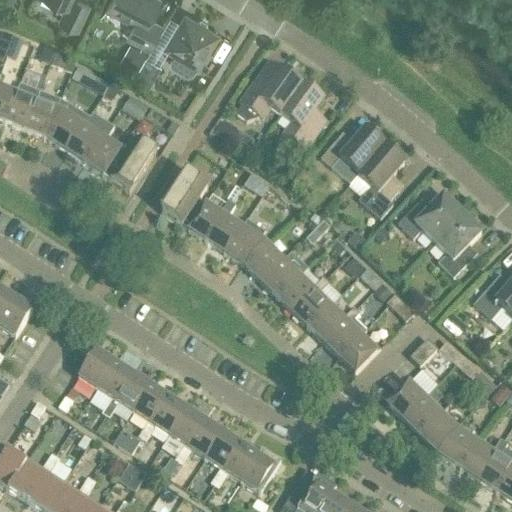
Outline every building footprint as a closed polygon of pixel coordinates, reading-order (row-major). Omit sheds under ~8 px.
[(51,0),(64,6),(57,22),(78,32),(91,5),(81,0),(51,0)] [(110,0),(107,7),(134,22),(125,38),(141,47),(130,67),(137,71),(145,59),(149,52),(164,26),(149,18),(158,1),(157,0),(110,0)] [(165,48),(197,68),(217,36),(204,28),(205,26),(197,22),(197,23),(184,15),(165,48)] [(0,51),(9,55),(14,42),(2,37),(0,41),(0,51)] [(15,63),(19,53),(12,49),(8,60),(15,63)] [(54,58),(44,54),(39,65),(49,69),(54,58)] [(62,74),(67,62),(55,57),(50,70),(62,74)] [(161,67),(147,59),(136,76),(151,85),(161,67)] [(239,107),(241,109),(234,118),(246,127),(259,121),(261,123),(269,112),(280,120),(301,90),(280,74),(266,94),(254,86),(239,107)] [(109,90),(95,82),(89,92),(103,100),(109,90)] [(3,128),(23,136),(39,96),(20,88),(16,99),(15,98),(3,128)] [(119,94),(110,89),(104,99),(113,104),(119,94)] [(301,90),(280,120),(290,128),(283,138),(305,154),(320,133),(308,125),(323,105),(301,90)] [(0,126),(3,128),(15,98),(0,92),(0,126)] [(56,131),(48,146),(66,158),(83,131),(89,121),(68,107),(72,97),(66,94),(62,105),(61,104),(49,127),(56,131)] [(46,145),(48,146),(56,131),(49,127),(61,104),(39,96),(23,136),(46,145)] [(142,108),(129,100),(123,110),(137,118),(141,120),(147,111),(142,108)] [(152,130),(141,123),(134,134),(145,141),(152,130)] [(224,125),(214,139),(228,148),(238,134),(224,125)] [(106,127),(102,134),(109,139),(114,132),(106,127)] [(66,158),(84,169),(101,143),(98,140),(83,131),(66,158)] [(338,179),(346,169),(358,180),(356,181),(357,182),(384,150),(364,133),(353,147),(342,138),(320,163),(338,179)] [(105,145),(101,143),(84,169),(102,181),(119,154),(105,145)] [(119,154),(102,181),(128,198),(154,158),(134,145),(126,159),(119,154)] [(384,150),(357,182),(370,193),(358,206),(380,225),(394,209),(389,206),(403,190),(392,181),(404,167),(384,150)] [(187,235),(204,209),(198,205),(206,192),(187,179),(161,219),(187,235)] [(251,180),(243,191),(250,195),(257,184),(251,180)] [(413,244),(421,235),(433,247),(461,219),(442,200),(430,212),(421,204),(397,229),(413,244)] [(228,205),(223,212),(230,217),(235,209),(228,205)] [(223,220),(219,218),(204,209),(187,235),(205,247),(223,220)] [(317,230),(322,224),(314,218),(309,224),(317,230)] [(461,219),(433,247),(445,259),(437,268),(452,283),(477,258),(468,249),(480,237),(461,219)] [(223,259),(241,232),(226,223),(223,220),(205,247),(223,259)] [(241,232),(223,259),(242,271),(251,256),(258,261),(268,251),(263,247),(260,244),(265,236),(247,224),(241,233),(241,232)] [(321,240),(329,232),(323,225),(314,234),(321,240)] [(389,238),(383,232),(374,242),(380,247),(389,238)] [(243,272),(261,289),(283,266),(280,263),(268,251),(258,261),(251,256),(242,271),(243,272)] [(365,273),(354,263),(345,272),(356,283),(365,273)] [(261,289),(276,304),(299,281),(286,269),(283,266),(261,289)] [(316,288),(319,285),(307,274),(300,282),(299,281),(276,304),(292,319),(314,296),(311,293),(316,288)] [(375,281),(367,274),(360,282),(367,289),(375,281)] [(490,325),(501,312),(511,322),(511,323),(511,325),(511,285),(510,289),(499,279),(472,310),(490,325)] [(322,282),(319,285),(316,288),(322,294),(328,288),(322,282)] [(391,298),(382,289),(372,298),(382,308),(391,298)] [(0,324),(15,301),(4,294),(3,296),(0,293),(0,324)] [(317,299),(314,296),(292,319),(307,334),(330,311),(317,299)] [(385,308),(405,328),(414,319),(394,300),(385,308)] [(15,301),(0,324),(0,332),(15,342),(33,315),(25,310),(26,308),(15,301)] [(419,313),(426,320),(434,312),(427,305),(419,313)] [(307,334),(323,349),(345,326),(342,323),(330,311),(307,334)] [(353,312),(347,318),(353,324),(354,323),(359,318),(353,312)] [(366,335),(365,335),(354,323),(353,324),(347,318),(342,323),(345,326),(323,349),(338,364),(363,338),(366,335)] [(467,331),(453,318),(443,328),(458,341),(467,331)] [(363,338),(338,364),(354,379),(380,353),(363,338)] [(426,344),(409,362),(419,372),(436,355),(426,344)] [(438,356),(455,371),(463,363),(446,347),(438,356)] [(19,382),(32,367),(17,354),(4,370),(19,382)] [(77,383),(95,394),(114,365),(104,359),(103,360),(95,355),(77,383)] [(463,363),(455,371),(471,385),(479,376),(463,363)] [(114,365),(95,394),(110,404),(113,406),(131,379),(125,374),(126,372),(114,365)] [(51,400),(66,389),(55,373),(40,384),(51,400)] [(471,385),(471,386),(486,401),(496,391),(480,376),(471,385)] [(110,404),(106,411),(113,416),(118,409),(132,418),(151,388),(140,381),(139,383),(131,379),(113,406),(110,404)] [(0,384),(0,399),(1,401),(8,390),(0,384)] [(386,410),(402,426),(427,400),(411,384),(386,410)] [(132,418),(146,427),(150,430),(168,402),(161,398),(162,396),(151,388),(132,418)] [(502,389),(491,404),(500,411),(511,396),(502,389)] [(427,400),(402,426),(417,441),(439,418),(424,403),(427,400)] [(72,406),(65,401),(58,413),(65,418),(72,406)] [(146,427),(142,434),(150,439),(154,432),(168,441),(187,412),(176,405),(175,407),(168,402),(150,430),(146,427)] [(45,412),(37,408),(30,419),(38,423),(45,412)] [(113,416),(106,411),(101,418),(109,423),(113,416)] [(187,412),(168,441),(183,451),(186,453),(204,425),(197,421),(198,419),(187,412)] [(439,418),(417,441),(437,460),(441,463),(449,452),(442,446),(455,433),(439,418)] [(29,420),(23,430),(33,437),(39,427),(29,420)] [(183,451),(178,458),(179,458),(186,463),(184,465),(199,474),(205,465),(224,434),(213,428),(211,430),(204,425),(186,453),(183,451)] [(449,452),(441,463),(460,474),(477,448),(456,435),(455,433),(442,446),(449,452)] [(150,439),(142,434),(137,442),(141,444),(145,446),(150,439)] [(205,465),(219,474),(223,477),(240,449),(233,444),(236,441),(224,434),(205,465)] [(119,438),(113,448),(131,460),(140,446),(135,444),(136,443),(132,440),(125,441),(120,438),(120,439),(119,438)] [(500,444),(495,451),(502,456),(507,448),(500,444)] [(495,459),(491,457),(477,448),(460,474),(478,486),(495,459)] [(219,474),(214,481),(222,486),(227,479),(241,489),(262,457),(250,450),(248,454),(240,449),(223,477),(219,474)] [(0,464),(0,491),(7,496),(27,464),(8,452),(0,464)] [(262,457),(241,489),(260,501),(280,469),(262,457)] [(110,458),(104,468),(114,474),(120,465),(110,458)] [(181,470),(184,465),(186,463),(179,458),(176,463),(174,465),(177,468),(181,470)] [(58,464),(51,459),(46,466),(54,471),(58,464)] [(511,472),(511,470),(498,462),(495,459),(478,486),(496,498),(511,472)] [(177,468),(174,465),(170,463),(163,475),(170,480),(177,468)] [(45,475),(42,473),(27,464),(7,496),(25,507),(45,475)] [(50,478),(54,471),(46,466),(42,473),(45,475),(50,478)] [(511,472),(496,498),(511,508),(511,472)] [(145,480),(136,474),(126,491),(135,496),(145,480)] [(25,507),(32,511),(47,511),(63,487),(50,478),(45,475),(25,507)] [(222,486),(214,481),(210,488),(217,493),(222,486)] [(322,511),(334,494),(316,482),(305,498),(296,511),(322,511)] [(95,487),(87,483),(82,490),(90,495),(95,487)] [(63,487),(47,511),(73,511),(82,499),(78,497),(63,487)] [(90,495),(82,490),(78,497),(82,499),(86,502),(90,495)] [(322,511),(348,511),(350,510),(332,499),(335,495),(334,494),(322,511)] [(82,499),(73,511),(98,511),(100,511),(86,502),(82,499)]
